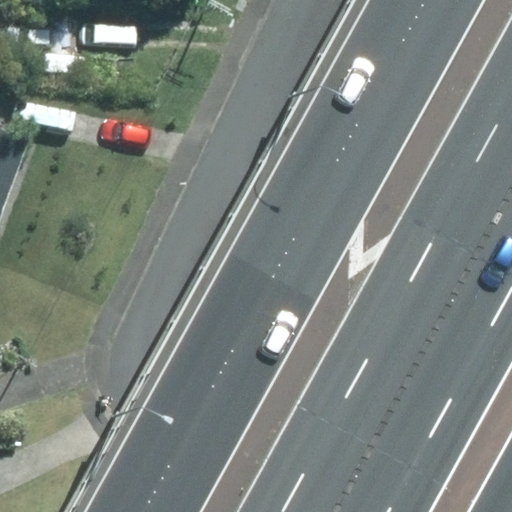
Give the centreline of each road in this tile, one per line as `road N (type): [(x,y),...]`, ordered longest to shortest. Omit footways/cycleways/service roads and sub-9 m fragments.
road 1 (motorway): [(143,511),(426,0)]
road 2 (residential): [(242,141),(473,473),(489,511)]
road 3 (residential): [(236,511),(173,414),(154,346),(160,316),(242,141)]
road 4 (motorway): [(335,511),(511,194)]
road 5 (residential): [(242,141),(311,0)]
